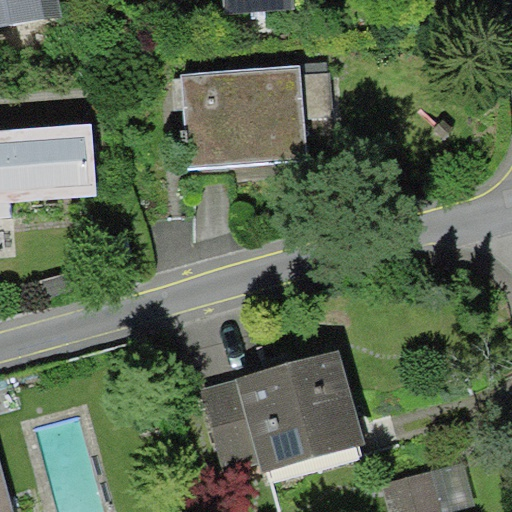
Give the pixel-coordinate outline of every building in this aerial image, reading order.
[(56,0),(0,0),(0,38),(61,27),(56,0)] [(220,0),(221,12),(292,8),(291,0),(220,0)] [(299,70),(182,79),(189,172),(307,163),(299,70)] [(0,143),(0,214),(105,207),(100,137),(0,143)] [(250,380),(274,474),(369,450),(345,356),(250,380)] [(0,511),(13,511),(0,463),(0,511)]
